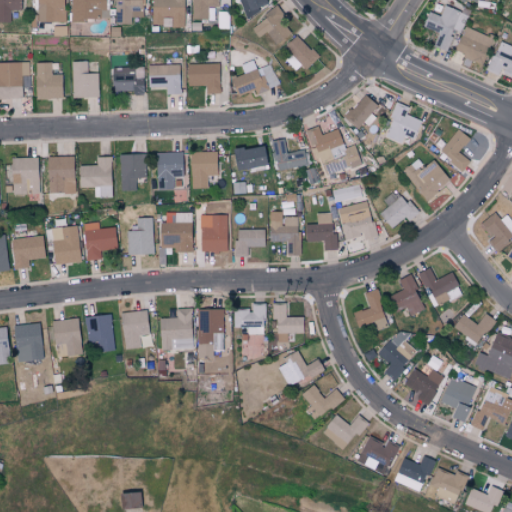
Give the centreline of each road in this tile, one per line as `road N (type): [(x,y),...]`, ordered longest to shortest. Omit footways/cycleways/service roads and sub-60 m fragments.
road 1 (residential): [(0,303),(359,274),(448,228),(511,145)]
road 2 (residential): [(0,130),(270,118),(337,90),(375,50)]
road 3 (residential): [(327,281),(338,337),(381,405),(511,471)]
road 4 (tertiary): [(511,120),(375,50)]
